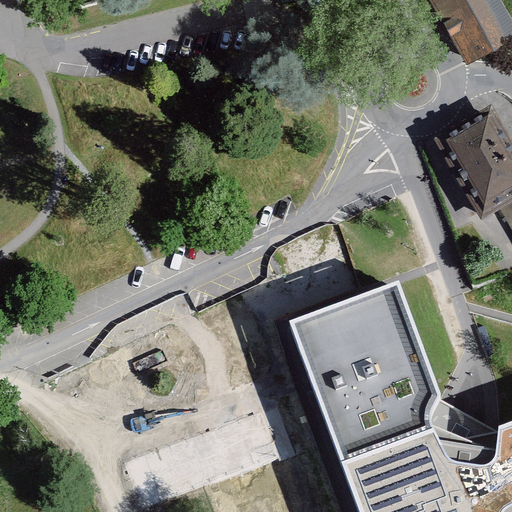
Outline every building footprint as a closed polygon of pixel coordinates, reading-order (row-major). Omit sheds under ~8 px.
[(492,0),(439,0),(472,57),(511,35),(492,0)] [(511,132),(497,109),(445,140),(490,221),(508,212),(511,219),(511,132)] [(307,274),(318,305),(361,290),(350,259),(307,274)] [(364,511),(511,511),(511,421),(499,425),(503,467),(457,457),(435,420),(439,391),(401,279),(294,319),(364,511)] [(301,511),(271,407),(115,453),(132,511),(137,511),(206,492),(212,511),(301,511)]
